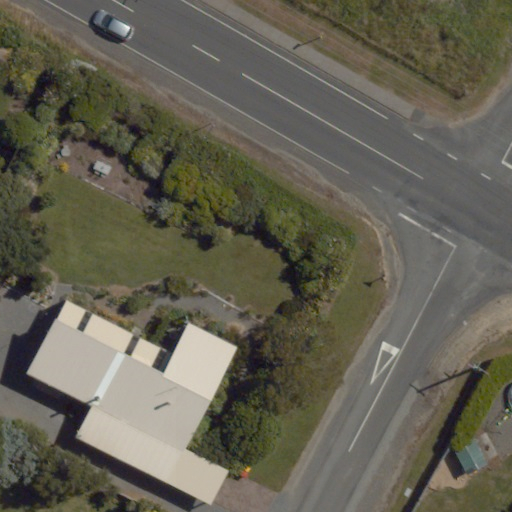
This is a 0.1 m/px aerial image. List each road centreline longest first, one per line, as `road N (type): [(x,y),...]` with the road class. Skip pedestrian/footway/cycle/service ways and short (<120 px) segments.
road 1 (residential): [(114,0),(476,209)]
road 2 (residential): [(323,511),(476,209)]
